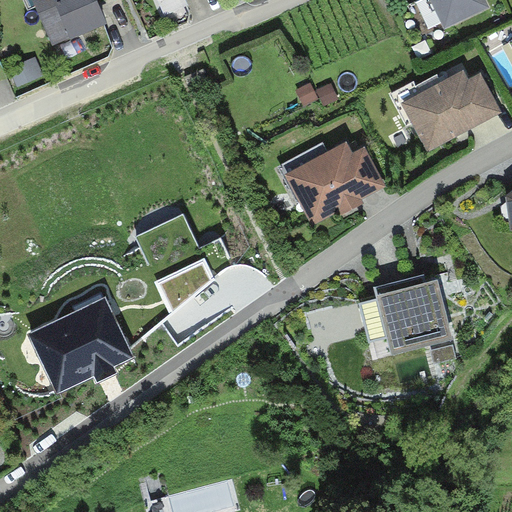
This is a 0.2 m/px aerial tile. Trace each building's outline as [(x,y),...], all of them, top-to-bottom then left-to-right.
[(52,0),(38,6),(54,42),(104,20),(96,1),(92,2),(90,0),(52,0)] [(187,6),(184,0),(162,0),(160,1),(166,15),(187,6)] [(483,0),(422,0),(417,3),(430,29),(445,22),(447,25),(486,6),(483,0)] [(38,77),(32,63),(14,71),(20,85),(38,77)] [(209,81),(204,70),(187,78),(191,89),(209,81)] [(463,75),(407,105),(430,148),(474,124),(471,120),(496,107),(480,78),(468,84),(463,75)] [(318,99),(312,85),(301,90),(307,104),(318,99)] [(336,100),(330,86),(319,91),(325,105),(336,100)] [(346,147),(291,177),(315,221),(358,198),(356,193),(380,180),(364,152),(352,159),(346,147)] [(212,279),(204,261),(160,283),(174,314),(217,280),(215,277),(212,279)] [(435,273),(375,288),(391,353),(451,338),(435,273)] [(132,357),(102,293),(73,306),(77,313),(32,334),(59,391),(132,357)] [(456,358),(453,346),(435,350),(438,363),(456,358)]
